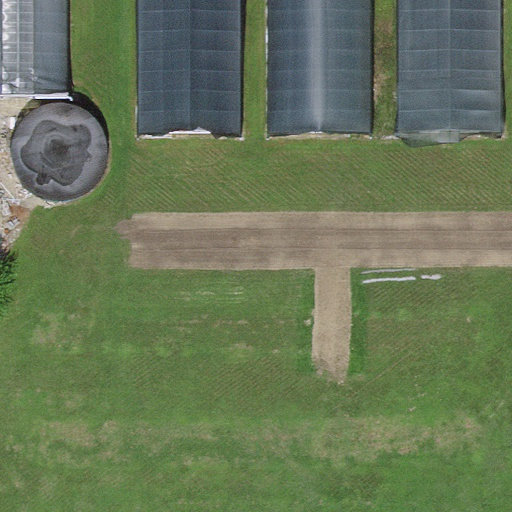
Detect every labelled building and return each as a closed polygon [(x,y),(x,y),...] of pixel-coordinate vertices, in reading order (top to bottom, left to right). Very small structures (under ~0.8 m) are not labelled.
[(0,0),(0,84),(76,85),(76,0),(0,0)] [(148,0),(149,126),(252,125),(251,0),(148,0)] [(380,0),(277,0),(278,121),(381,120),(380,0)] [(510,0),(407,0),(408,126),(511,126),(510,0)] [(112,104),(26,108),(29,189),(116,185),(112,104)]
